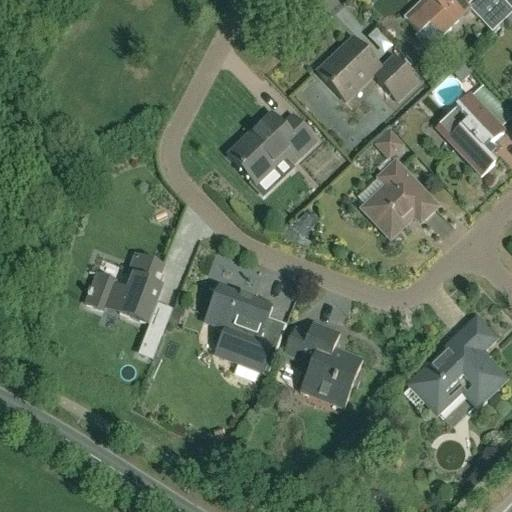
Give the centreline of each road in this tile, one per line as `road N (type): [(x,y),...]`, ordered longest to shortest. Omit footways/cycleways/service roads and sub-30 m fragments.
road 1 (residential): [(470,247),(419,290),(377,298),(254,252),(180,183),(169,143),(248,0)]
road 2 (primary): [(179,511),(0,403)]
